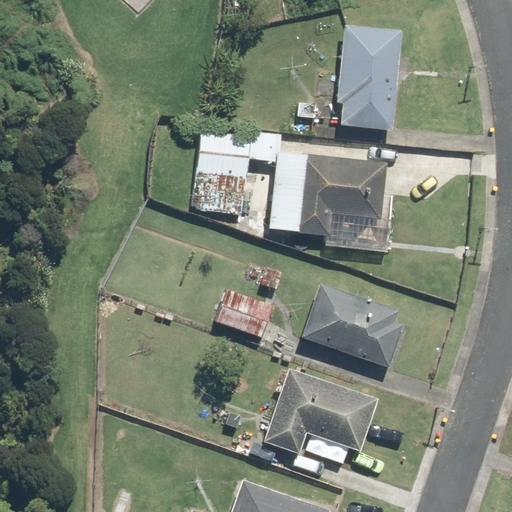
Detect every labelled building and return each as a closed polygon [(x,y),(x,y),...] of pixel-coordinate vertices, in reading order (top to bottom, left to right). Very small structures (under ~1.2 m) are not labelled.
[(392,128),(402,29),(344,23),(336,101),(342,102),(340,123),(392,128)] [(249,159),(277,161),(278,151),(280,134),(248,131),(248,136),(199,131),(191,210),(239,214),(238,228),(257,234),(262,184),(247,182),(249,159)] [(386,162),(278,151),(277,161),(270,229),(325,234),(324,245),(388,252),(394,196),(383,195),(386,162)] [(407,313),(317,285),(299,340),(390,369),(407,313)] [(272,306),(226,290),(215,322),(261,338),(272,306)] [(380,398),(288,366),(263,441),(300,454),(307,434),(361,453),(380,398)] [(243,475),(229,511),(329,511),(332,507),(243,475)]
